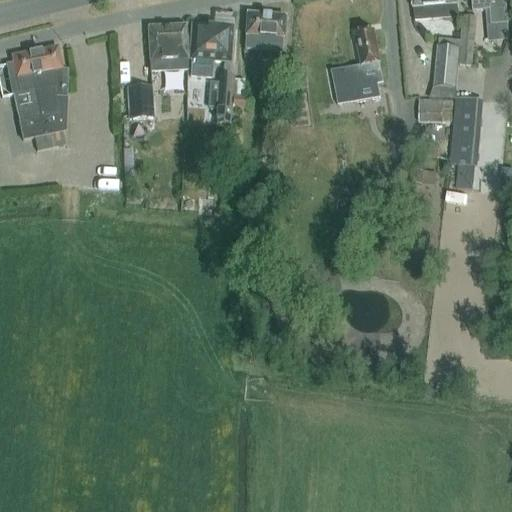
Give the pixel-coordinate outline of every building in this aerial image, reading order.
[(457,0),(413,0),(415,23),(459,20),(457,0)] [(509,26),(506,0),(471,0),(472,1),(473,14),(491,12),(492,27),(509,26)] [(285,19),(245,16),(244,39),(245,39),(244,52),(259,53),(259,60),(278,62),(279,54),(280,54),(281,41),(283,41),(285,19)] [(477,18),(464,17),(459,66),(471,67),(477,18)] [(223,64),(229,65),(229,64),(232,30),(214,29),(192,27),(191,39),(190,51),(189,62),(192,62),(191,72),(211,74),(212,64),(223,64)] [(184,28),(147,30),(150,74),(187,71),(184,28)] [(362,68),(332,74),(338,108),(380,100),(377,87),(383,86),(374,33),(370,33),(368,32),(360,33),(359,36),(356,36),(362,68)] [(65,149),(62,136),(65,135),(66,95),(67,95),(68,73),(59,71),(59,65),(56,50),(11,59),(12,65),(0,67),(0,96),(1,100),(12,98),(22,144),(34,141),(37,155),(65,149)] [(459,52),(438,50),(433,90),(454,92),(459,52)] [(231,99),(233,79),(218,78),(217,86),(209,85),(207,110),(216,111),(215,127),(229,129),(230,110),(231,99)] [(151,89),(127,90),(129,122),(153,121),(151,89)] [(249,99),(231,99),(230,110),(248,112),(249,99)] [(455,101),(449,166),(478,168),(483,103),(455,101)] [(452,102),(419,102),(419,125),(453,125),(452,102)] [(422,186),(423,173),(411,172),(410,185),(422,186)]
